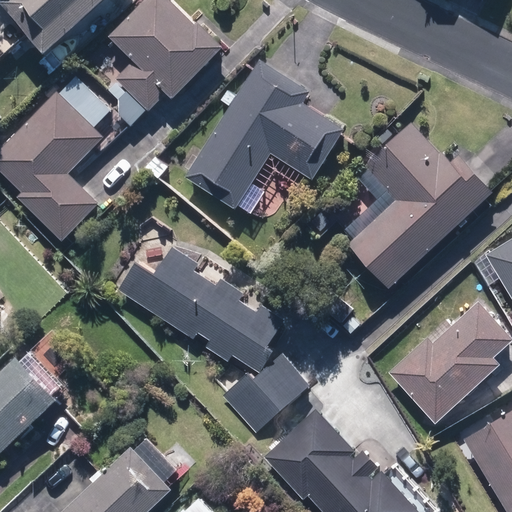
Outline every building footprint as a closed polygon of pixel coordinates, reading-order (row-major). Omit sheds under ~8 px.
[(105,0),(0,0),(0,2),(44,53),(105,0)] [(173,101),(228,48),(197,16),(190,22),(168,0),(142,0),(108,34),(133,59),(115,77),(148,111),(166,93),(173,101)] [(310,92),(262,60),(238,96),(229,90),(221,102),(230,108),(185,176),(234,208),(272,150),(312,177),(344,127),(304,101),(310,92)] [(73,173),(107,137),(59,89),(0,149),(0,165),(24,190),(18,197),(61,239),(100,199),(73,173)] [(449,147),(442,154),(409,122),(365,166),(388,190),(346,232),(355,241),(349,246),(392,290),(492,190),(449,147)] [(488,288),(502,280),(511,296),(511,240),(497,250),(473,263),(488,288)] [(174,245),(158,269),(141,258),(120,289),(194,337),(198,331),(210,339),(205,347),(228,362),(233,354),(253,367),(286,317),(264,302),(258,311),(241,300),(246,292),(220,275),(215,282),(199,272),(204,265),(174,245)] [(511,341),(511,335),(480,300),(434,342),(428,335),(389,371),(438,425),(501,367),(493,359),(511,341)] [(0,453),(62,395),(54,386),(64,377),(43,355),(33,364),(22,352),(0,372),(0,453)] [(254,434),(311,386),(283,353),(257,375),(251,369),(221,394),(254,434)] [(368,450),(355,461),(350,455),(356,449),(319,408),(264,457),(302,499),(308,493),(325,511),(418,511),(423,508),(387,469),(374,482),(368,475),(380,464),(368,450)] [(511,511),(511,413),(498,421),(466,440),(508,511),(511,511)] [(149,511),(174,490),(133,445),(58,511),(149,511)]
